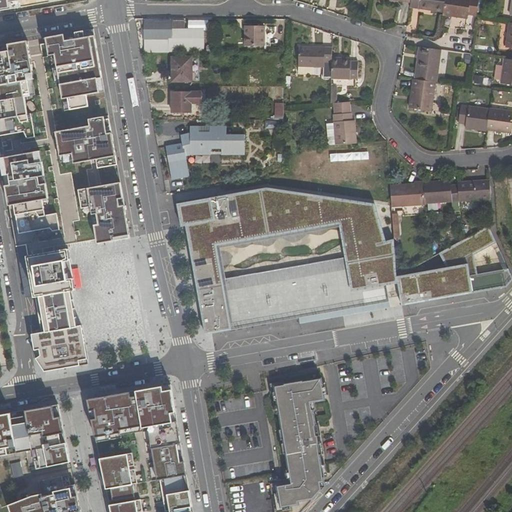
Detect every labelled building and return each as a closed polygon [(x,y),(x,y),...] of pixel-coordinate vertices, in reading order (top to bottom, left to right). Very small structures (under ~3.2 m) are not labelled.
[(444,0),(411,0),(411,3),(410,8),(443,13),(444,0)] [(467,19),(468,15),(476,16),(478,0),(444,0),(443,13),(443,15),(467,19)] [(146,39),(172,39),(173,31),(185,31),(185,21),(146,21),(146,39)] [(248,34),(245,34),(245,45),(265,45),(265,27),(248,28),(248,34)] [(68,99),(70,110),(89,107),(87,96),(100,93),(97,80),(102,79),(95,37),(90,38),(85,39),(84,32),(75,34),(64,36),(46,39),(48,47),(49,57),(55,56),(57,68),(60,85),(63,100),(68,99)] [(25,98),(31,97),(28,81),(35,80),(33,73),(28,42),(8,45),(10,52),(2,53),(0,47),(0,46),(0,136),(3,136),(24,132),(28,139),(35,137),(31,114),(28,115),(25,98)] [(332,58),(333,47),(300,46),(298,67),(324,69),(325,62),(332,63),(332,58)] [(442,50),(419,47),(414,79),(436,82),(437,82),(442,50)] [(191,81),(192,58),(173,58),(173,81),(191,81)] [(352,61),(352,59),(332,58),(332,63),(331,79),(351,80),(352,79),(358,79),(358,61),(352,61)] [(501,84),(511,85),(511,59),(504,59),(501,84)] [(413,79),(409,108),(432,111),(436,82),(414,79),(413,79)] [(173,112),(191,113),(191,104),(201,104),(201,92),(193,92),(192,93),(173,93),(173,112)] [(331,115),(332,123),(326,123),(323,125),(325,146),(357,143),(355,121),(352,121),(351,102),(332,104),(333,115),(331,115)] [(284,104),(276,103),(275,120),(284,120),(284,108),(284,104)] [(461,106),(459,124),(466,125),(465,128),(487,131),(487,130),(489,109),(461,106)] [(487,130),(511,133),(511,132),(511,111),(489,109),(487,130)] [(74,164),(96,160),(97,169),(117,165),(116,156),(113,142),(109,143),(107,134),(107,132),(105,121),(104,117),(89,120),(90,126),(56,132),(60,156),(72,154),(74,164)] [(222,155),(245,155),(245,135),(227,135),(227,126),(210,126),(210,133),(199,133),(199,126),(190,127),(190,133),(181,135),(183,143),(166,146),(172,180),(190,177),(186,156),(189,155),(211,155),(211,149),(222,149),(222,155)] [(60,230),(57,213),(46,215),(45,210),(43,200),(49,199),(46,184),(40,185),(39,177),(45,176),(42,162),(40,152),(22,155),(1,159),(4,175),(9,174),(11,185),(6,186),(9,206),(14,205),(16,215),(19,233),(50,228),(53,231),(60,230)] [(458,186),(460,202),(491,200),(490,181),(458,183),(458,186)] [(424,182),(414,182),(414,184),(390,186),(392,207),(425,204),(424,182)] [(451,187),(451,183),(434,185),(434,182),(424,182),(425,204),(460,202),(458,186),(451,187)] [(123,198),(120,183),(87,188),(79,190),(82,208),(83,213),(91,212),(92,215),(97,214),(99,224),(94,225),(96,238),(97,244),(130,238),(124,206),(120,206),(118,199),(123,198)] [(343,306),(389,298),(387,285),(382,257),(335,266),(339,287),(334,288),(333,281),(280,291),(278,276),(224,286),(223,279),(217,245),(340,224),(363,219),(359,201),(267,188),(177,204),(182,227),(186,226),(206,334),(300,317),(301,323),(345,316),(343,306)] [(223,279),(224,286),(278,276),(280,291),(333,281),(334,288),(339,287),(335,266),(382,257),(387,285),(398,283),(397,278),(394,240),(386,242),(375,204),(359,201),(363,219),(340,224),(346,257),(223,279)] [(401,296),(402,305),(506,287),(511,280),(511,274),(509,269),(470,275),(465,258),(496,242),(489,226),(439,253),(444,271),(397,278),(398,283),(401,296)] [(28,254),(43,251),(41,242),(26,244),(28,254)] [(71,327),(65,291),(75,290),(73,279),(70,259),(68,249),(28,256),(35,296),(44,295),(50,331),(31,334),(33,350),(38,349),(39,356),(35,359),(43,371),(88,364),(81,326),(71,327)] [(343,306),(345,316),(391,307),(389,298),(343,306)] [(291,480),(271,484),(275,511),(302,511),(323,489),(322,483),(325,482),(311,403),(326,400),(322,378),(304,381),(304,380),(285,384),(285,385),(275,386),(291,480)] [(138,511),(136,500),(110,505),(111,511),(187,511),(187,507),(191,507),(188,491),(184,491),(181,476),(185,475),(183,462),(180,462),(177,445),(180,445),(176,422),(172,423),(171,415),(175,414),(171,392),(163,393),(162,388),(136,393),(136,398),(131,398),(131,394),(89,402),(91,412),(95,412),(97,420),(93,420),(96,438),(121,434),(120,431),(142,428),(142,429),(148,428),(157,480),(164,479),(167,495),(169,511),(138,511)] [(17,453),(32,450),(36,469),(40,468),(47,466),(69,462),(65,443),(61,444),(59,434),(63,433),(60,417),(55,418),(53,407),(26,412),(10,414),(0,415),(0,455),(8,454),(7,447),(16,446),(17,453)] [(127,454),(101,459),(106,489),(111,488),(113,501),(135,497),(133,484),(127,454)] [(43,479),(38,480),(41,493),(31,494),(8,503),(11,511),(74,511),(74,510),(79,509),(76,494),(71,495),(70,487),(67,474),(61,476),(43,479)]
